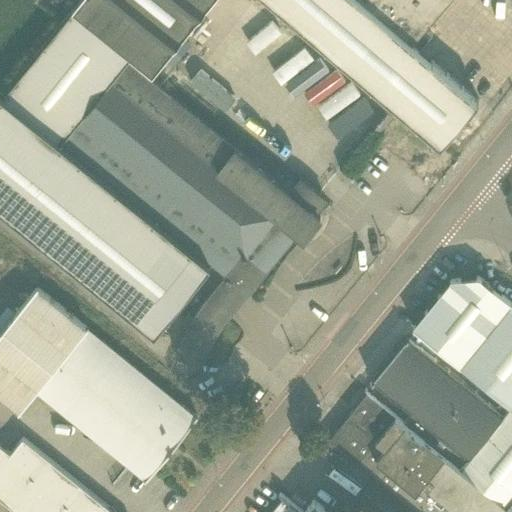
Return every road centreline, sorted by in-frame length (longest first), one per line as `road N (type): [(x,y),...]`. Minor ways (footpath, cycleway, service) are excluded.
road 1 (tertiary): [(208,511),(463,198)]
road 2 (unknown): [(129,511),(0,410)]
